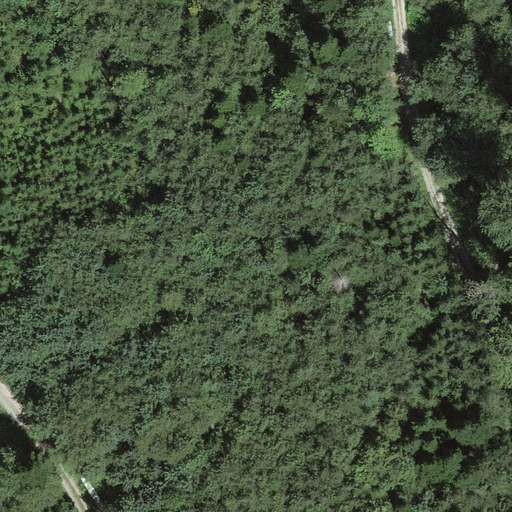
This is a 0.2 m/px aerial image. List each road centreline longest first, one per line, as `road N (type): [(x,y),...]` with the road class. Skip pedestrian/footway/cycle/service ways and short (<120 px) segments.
road 1 (track): [(511,370),(428,181),(400,85),(392,0)]
road 2 (track): [(75,511),(33,427),(0,386)]
